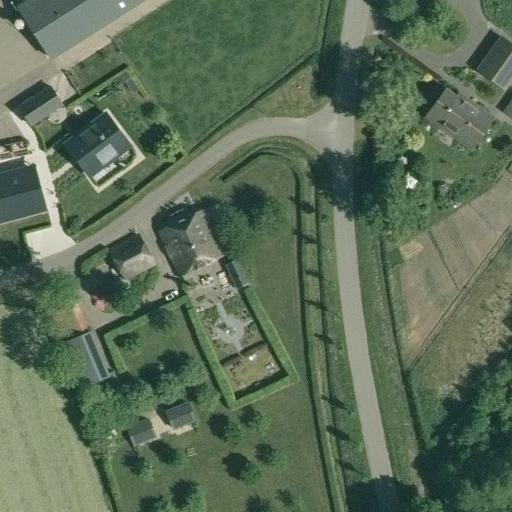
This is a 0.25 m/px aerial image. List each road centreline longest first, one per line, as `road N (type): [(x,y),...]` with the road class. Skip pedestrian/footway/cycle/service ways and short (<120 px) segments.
road 1 (unclassified): [(386,511),(358,359),(340,130)]
road 2 (unclassified): [(340,130),(272,126),(233,139),(101,236),(0,279)]
road 3 (unclassified): [(340,130),(356,0)]
